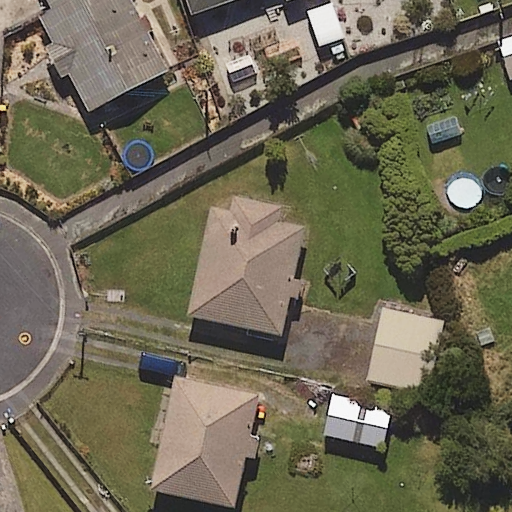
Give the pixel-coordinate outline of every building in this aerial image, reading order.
[(169,77),(128,0),(42,0),(55,23),(44,28),(91,118),(169,77)] [(300,0),(187,0),(194,20),(251,0),(285,0),(287,5),(300,0)] [(345,41),(332,6),(307,16),(314,33),(299,39),(306,57),(345,41)] [(511,42),(498,47),(511,84),(511,83),(511,42)] [(282,207),(246,201),(212,215),(192,326),(284,343),(305,232),(278,227),(282,207)] [(443,322),(383,312),(370,386),(430,397),(443,322)] [(234,511),(259,401),(176,383),(152,496),(225,511),(234,511)] [(392,414),(334,401),(325,439),(383,452),(392,414)]
